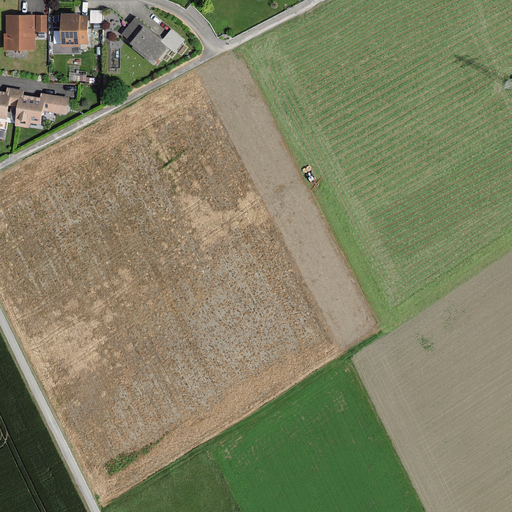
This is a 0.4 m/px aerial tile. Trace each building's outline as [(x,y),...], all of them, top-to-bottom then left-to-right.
[(80,14),(64,14),(63,45),(80,46),(80,43),(87,43),(88,16),(80,16),(80,14)] [(35,16),(7,16),(7,34),(5,34),(5,49),(35,49),(35,32),(35,30),(35,16)] [(47,31),(47,16),(37,16),(37,31),(47,31)] [(144,24),(136,18),(123,34),(133,41),(132,43),(136,46),(135,47),(154,63),(167,47),(142,27),(144,24)] [(8,87),(7,92),(0,91),(0,118),(9,119),(11,106),(19,107),(21,94),(25,95),(25,90),(8,87)] [(42,92),(41,97),(25,95),(21,94),(19,107),(17,126),(31,128),(32,123),(43,124),(45,111),(68,114),(71,96),(42,92)]
